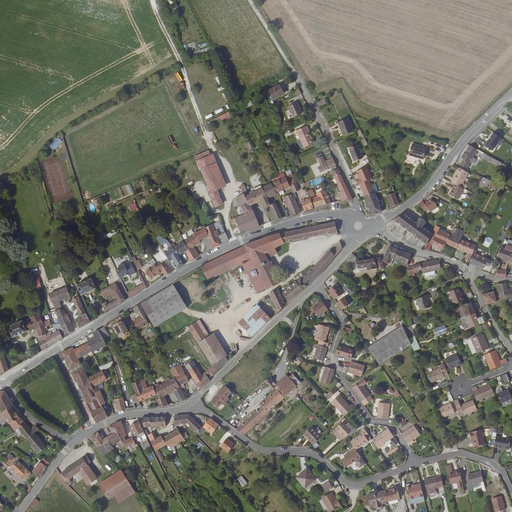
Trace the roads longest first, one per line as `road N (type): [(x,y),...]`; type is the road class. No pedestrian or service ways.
road 1 (tertiary): [(54,350),(241,242),(332,213),(357,225)]
road 2 (track): [(234,245),(231,186),(156,6)]
road 3 (residential): [(414,463),(354,485),(309,453),(260,449),(189,403)]
road 4 (residential): [(315,283),(340,322),(331,353),(341,382),(368,422),(388,425),(414,463)]
road 5 (tertiary): [(357,225),(416,199),(511,91)]
road 6 (unclassified): [(189,403),(315,283)]
road 7 (residential): [(296,74),(355,198),(357,225)]
